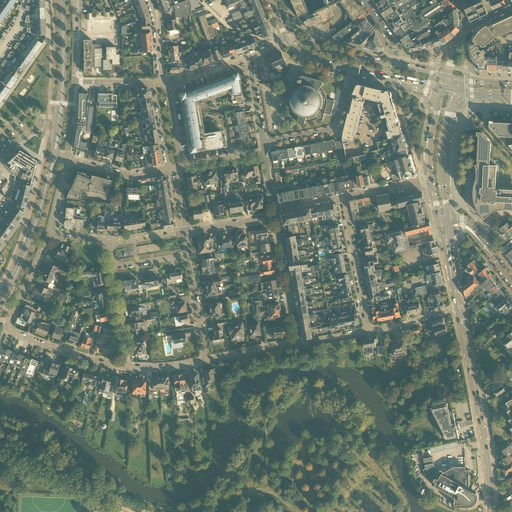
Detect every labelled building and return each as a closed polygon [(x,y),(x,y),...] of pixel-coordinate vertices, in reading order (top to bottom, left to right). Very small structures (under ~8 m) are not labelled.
[(131,8),(144,3),(144,2),(142,0),(139,0),(131,3),(132,5),(130,6),(131,8)] [(198,1),(197,1),(196,0),(188,0),(187,1),(174,6),(175,10),(176,11),(176,12),(191,6),(193,5),(198,3),(198,1)] [(245,13),(252,10),(261,7),(258,0),(223,0),(227,8),(239,4),(242,11),(243,11),(245,13)] [(291,0),(299,19),(303,17),(305,22),(306,26),(314,23),(314,24),(334,16),(330,7),(310,15),(311,16),(310,16),(309,14),(302,0),(291,0)] [(353,0),(340,0),(339,1),(342,4),(343,3),(354,20),(353,21),(355,20),(363,15),(353,0)] [(388,3),(392,0),(379,0),(375,3),(379,9),(388,3)] [(401,0),(392,0),(388,3),(379,9),(381,14),(401,0)] [(401,7),(411,0),(401,0),(381,14),(385,19),(397,10),(401,7)] [(421,2),(423,0),(411,0),(401,7),(403,9),(399,12),(397,10),(385,19),(388,23),(411,8),(417,4),(421,2)] [(445,7),(454,2),(452,0),(444,0),(438,4),(435,5),(427,8),(421,12),(422,13),(419,15),(423,21),(417,25),(419,28),(429,22),(427,19),(438,12),(445,8),(445,7)] [(488,12),(493,10),(489,1),(487,2),(485,0),(476,0),(476,1),(466,5),(467,9),(465,10),(471,22),(488,14),(488,12)] [(485,0),(487,2),(489,1),(493,10),(497,8),(493,0),(485,0)] [(0,6),(8,12),(11,8),(3,2),(0,6)] [(167,5),(167,3),(166,2),(158,5),(160,11),(171,7),(174,6),(173,3),(169,4),(167,5)] [(449,15),(452,12),(457,9),(454,2),(445,7),(445,8),(447,6),(449,10),(447,12),(449,15)] [(134,12),(146,8),(144,3),(131,8),(132,10),(134,10),(134,12)] [(193,5),(191,6),(190,11),(191,11),(196,10),(196,9),(201,7),(200,4),(199,4),(198,3),(193,5)] [(176,18),(190,16),(190,11),(191,6),(176,12),(175,12),(176,18)] [(190,16),(197,14),(197,13),(206,10),(204,7),(204,6),(201,7),(196,9),(196,10),(191,11),(190,11),(190,16)] [(251,17),(263,12),(261,7),(252,10),(245,13),(243,14),(245,17),(246,16),(247,18),(251,17)] [(134,17),(147,12),(146,8),(134,12),(135,14),(133,15),(134,17)] [(411,21),(411,20),(417,17),(411,8),(388,23),(394,31),(411,21)] [(451,24),(458,23),(457,9),(452,12),(449,15),(443,20),(440,22),(446,27),(448,24),(451,24)] [(138,21),(149,17),(147,12),(134,17),(135,19),(137,18),(138,21)] [(251,23),(265,17),(263,12),(251,17),(251,19),(250,20),(251,23)] [(216,47),(215,48),(219,60),(223,58),(220,49),(220,48),(219,44),(214,31),(211,25),(208,26),(205,15),(204,14),(198,17),(207,40),(213,37),(216,47)] [(474,38),(473,41),(479,48),(494,37),(496,35),(497,36),(511,28),(511,14),(490,25),(489,27),(487,27),(486,26),(485,27),(483,28),(481,30),(478,33),(476,35),(474,38)] [(358,26),(366,19),(363,15),(355,20),(355,21),(329,39),(328,40),(338,42),(344,37),(353,30),(358,26)] [(142,30),(150,29),(149,17),(138,21),(120,28),(122,32),(130,29),(137,26),(136,25),(139,24),(139,23),(142,22),(142,30)] [(253,28),(267,22),(265,17),(251,23),(253,28)] [(176,18),(167,19),(169,31),(170,31),(170,34),(175,34),(175,30),(177,30),(176,18)] [(347,42),(350,39),(360,31),(361,29),(369,23),(366,19),(358,26),(359,28),(358,29),(357,29),(354,32),(353,30),(344,37),(347,42)] [(438,19),(431,25),(432,28),(435,26),(438,24),(452,38),(454,36),(446,27),(440,22),(438,19)] [(419,28),(417,25),(415,26),(411,21),(394,31),(401,40),(408,35),(419,28)] [(261,31),(269,28),(267,22),(253,28),(254,29),(253,30),(254,32),(255,32),(255,33),(260,31),(261,31)] [(432,28),(431,25),(429,22),(419,28),(408,35),(401,40),(404,45),(415,39),(421,35),(428,31),(433,28),(432,28)] [(361,29),(362,30),(367,36),(368,36),(371,38),(375,32),(376,31),(369,23),(361,29)] [(446,27),(454,36),(459,30),(458,23),(451,24),(448,24),(446,27)] [(438,24),(435,26),(447,42),(452,38),(438,24)] [(444,44),(447,42),(435,26),(432,28),(433,28),(442,45),(444,44)] [(272,40),(273,39),(269,28),(261,31),(260,31),(255,33),(257,36),(272,40)] [(435,47),(442,45),(433,28),(428,31),(435,47)] [(363,39),(367,36),(361,29),(360,31),(350,39),(347,42),(345,44),(354,46),(358,42),(362,38),(363,39)] [(435,47),(428,31),(421,35),(424,49),(435,47)] [(139,41),(151,40),(150,32),(138,33),(138,37),(140,37),(140,39),(137,39),(137,41),(139,41)] [(364,47),(362,48),(365,49),(370,46),(371,46),(375,45),(374,42),(379,40),(375,32),(371,38),(364,47)] [(246,37),(246,36),(243,35),(244,38),(245,40),(248,49),(257,46),(257,45),(256,41),(255,41),(255,39),(254,39),(253,39),(249,41),(248,39),(247,40),(246,37)] [(417,50),(424,49),(421,35),(415,39),(417,50)] [(364,47),(371,38),(368,36),(363,39),(362,38),(358,42),(354,46),(362,48),(364,47)] [(31,43),(39,49),(42,44),(34,38),(31,43)] [(226,45),(224,40),(224,38),(224,39),(220,40),(222,43),(219,44),(220,48),(220,49),(223,58),(230,56),(226,45)] [(248,49),(245,40),(242,41),(240,38),(237,39),(242,51),(248,49)] [(236,53),(242,51),(237,39),(234,40),(236,43),(233,44),(233,45),(232,45),(236,53)] [(410,52),(417,50),(415,39),(404,45),(408,51),(410,52)] [(83,40),(83,41),(84,41),(84,45),(84,49),(84,52),(84,53),(84,56),(84,60),(84,61),(84,63),(84,64),(84,67),(84,68),(84,72),(92,72),(92,68),(94,68),(94,67),(103,67),(103,70),(103,71),(104,71),(104,70),(107,70),(107,71),(107,70),(112,70),(112,65),(120,65),(120,54),(116,54),(116,47),(106,47),(106,49),(94,49),(94,44),(92,45),(92,40),(91,40),(84,40),(83,40)] [(382,51),(383,48),(379,40),(374,42),(375,45),(371,46),(370,46),(365,49),(379,52),(382,51)] [(479,48),(473,41),(472,40),(471,44),(469,43),(468,46),(468,48),(469,51),(469,53),(470,55),(470,57),(471,59),(473,61),(474,62),(476,64),(477,65),(479,66),(479,69),(479,70),(480,70),(487,70),(488,60),(484,55),(481,51),(479,48)] [(39,49),(31,43),(28,47),(36,53),(39,49)] [(232,45),(230,46),(229,44),(226,45),(230,56),(236,53),(232,45)] [(209,63),(215,61),(210,49),(211,49),(209,45),(203,48),(205,53),(209,63)] [(22,51),(24,52),(32,58),(36,53),(28,47),(26,46),(22,51)] [(202,66),(197,50),(196,48),(190,50),(191,54),(193,59),(196,68),(202,66)] [(219,60),(215,48),(211,49),(210,49),(215,61),(219,60)] [(209,63),(205,53),(201,54),(199,49),(197,50),(202,66),(209,63)] [(29,62),(32,58),(24,52),(22,56),(29,62)] [(286,64),(284,60),(284,59),(283,58),(284,57),(283,57),(281,53),(281,52),(280,52),(279,52),(269,57),(270,57),(269,58),(268,59),(268,60),(268,61),(269,61),(269,62),(270,62),(271,62),(272,61),(275,69),(274,70),(275,73),(270,75),(273,81),(282,77),(280,74),(282,73),(280,69),(283,68),(282,66),(286,64)] [(178,60),(179,60),(179,57),(181,57),(180,53),(177,53),(168,54),(169,58),(171,58),(171,61),(178,60)] [(497,62),(497,57),(487,57),(487,56),(488,55),(486,53),(484,55),(488,60),(487,70),(496,71),(497,62)] [(189,71),(196,68),(193,59),(191,54),(188,55),(188,57),(185,58),(187,63),(186,64),(189,71)] [(18,60),(26,66),(29,62),(22,56),(21,56),(18,60)] [(26,66),(18,60),(17,59),(14,64),(23,70),(26,66)] [(9,68),(10,68),(20,75),(23,70),(14,64),(13,63),(9,68)] [(173,67),(169,68),(170,73),(179,72),(180,72),(180,69),(183,69),(183,64),(177,65),(173,65),(173,67)] [(7,73),(8,74),(17,80),(20,75),(10,68),(7,73)] [(207,150),(204,134),(199,104),(229,93),(233,106),(243,104),(239,79),(240,79),(237,73),(231,75),(231,76),(185,92),(179,94),(181,101),(181,100),(183,107),(189,147),(190,153),(196,152),(207,150)] [(14,84),(17,80),(8,74),(5,78),(14,84)] [(321,81),(316,80),(312,79),(304,77),(303,76),(302,76),(302,77),(301,77),(301,78),(300,78),(300,79),(300,80),(299,80),(298,80),(298,81),(298,82),(298,83),(299,83),(297,84),(296,84),(295,85),(294,86),(293,87),(292,87),(291,88),(291,89),(290,90),(290,91),(289,92),(288,93),(288,94),(284,94),(283,98),(286,99),(286,100),(286,101),(286,102),(286,104),(287,105),(287,106),(287,107),(288,108),(288,110),(289,111),(290,113),(291,114),(291,115),(292,116),(293,117),(294,117),(295,118),(296,119),(297,119),(298,120),(298,121),(298,122),(298,123),(299,124),(300,124),(300,125),(301,125),(302,125),(303,125),(304,124),(305,124),(305,123),(305,122),(307,122),(309,122),(310,122),(311,121),(313,121),(314,120),(315,120),(317,119),(318,120),(319,121),(320,121),(321,121),(322,121),(322,120),(323,120),(323,119),(324,114),(325,115),(325,114),(326,114),(330,115),(333,105),(334,101),(327,99),(327,98),(326,98),(326,97),(326,96),(326,95),(325,94),(325,93),(324,92),(324,91),(323,90),(322,89),(321,88),(321,87),(322,86),(323,85),(323,84),(323,83),(323,82),(322,82),(322,81),(321,81)] [(14,84),(5,78),(4,77),(1,82),(11,88),(14,84)] [(0,90),(6,95),(9,90),(0,83),(0,90)] [(400,125),(391,97),(392,96),(392,95),(391,93),(391,92),(390,91),(389,91),(387,91),(386,91),(385,92),(359,85),(358,85),(357,85),(357,86),(356,87),(353,94),(343,132),(342,139),(343,140),(343,144),(348,143),(349,141),(354,142),(365,100),(378,103),(382,116),(381,116),(382,119),(389,139),(403,135),(400,125)] [(148,89),(134,89),(134,96),(135,96),(136,96),(137,97),(133,98),(133,100),(137,99),(150,96),(149,90),(149,89),(148,89)] [(92,119),(94,107),(87,106),(88,97),(89,97),(89,94),(79,93),(77,118),(77,127),(73,148),(87,150),(88,143),(82,142),(83,134),(91,134),(92,119)] [(117,95),(113,95),(111,95),(111,94),(105,94),(98,94),(98,102),(99,102),(99,108),(100,108),(100,107),(116,108),(117,95)] [(134,106),(151,103),(150,96),(137,99),(138,103),(133,104),(134,106)] [(139,112),(152,110),(151,103),(134,106),(134,109),(139,108),(139,112)] [(139,119),(154,117),(152,110),(139,112),(140,116),(139,116),(139,119)] [(145,125),(155,123),(154,117),(139,119),(139,122),(141,121),(142,125),(145,125)] [(511,123),(493,123),(493,121),(489,121),(489,127),(490,128),(498,136),(511,137),(511,145),(509,146),(511,149),(511,123)] [(155,123),(145,125),(142,125),(143,129),(141,129),(141,130),(138,130),(139,132),(144,131),(144,132),(156,130),(155,123)] [(240,138),(243,138),(245,145),(247,144),(248,144),(249,143),(249,142),(248,131),(247,124),(238,126),(239,132),(239,136),(237,136),(238,139),(240,138)] [(145,138),(157,136),(156,130),(144,132),(145,136),(144,136),(145,138)] [(207,150),(226,147),(225,136),(222,136),(221,131),(204,134),(207,150)] [(477,132),(477,136),(478,136),(477,162),(477,164),(475,165),(476,169),(476,171),(476,173),(476,174),(476,176),(476,178),(476,179),(475,181),(475,182),(474,185),(473,189),(473,192),(473,195),(473,198),(474,201),(475,204),(476,207),(477,210),(479,212),(480,215),(482,217),(484,219),(488,216),(490,214),(493,213),(494,212),(496,211),(497,211),(499,210),(501,210),(502,210),(504,210),(506,210),(507,210),(509,210),(511,210),(511,190),(497,189),(497,188),(495,187),(497,166),(490,165),(491,142),(482,133),(477,132)] [(393,146),(405,142),(405,141),(405,140),(405,139),(404,138),(403,135),(389,139),(383,141),(384,144),(392,142),(393,146)] [(149,144),(158,143),(157,136),(145,138),(145,141),(148,140),(149,144)] [(343,144),(343,140),(342,139),(342,140),(335,142),(334,140),(334,142),(336,150),(344,148),(343,144)] [(328,151),(336,150),(334,142),(334,140),(326,142),(328,151)] [(321,153),(328,151),(326,142),(319,143),(321,153)] [(386,156),(407,149),(406,146),(407,145),(406,143),(405,143),(405,142),(393,146),(389,147),(390,151),(388,151),(388,153),(384,154),(384,156),(385,156),(386,156)] [(313,154),(321,153),(319,143),(311,145),(313,154)] [(99,148),(97,147),(95,155),(103,157),(106,145),(104,144),(104,145),(101,145),(100,145),(99,148)] [(127,151),(126,148),(126,144),(122,145),(123,148),(121,149),(118,148),(117,152),(116,154),(117,154),(115,160),(122,162),(124,154),(123,153),(124,152),(127,151)] [(159,150),(158,149),(157,145),(146,147),(147,154),(158,152),(158,151),(159,151),(159,150)] [(305,156),(313,154),(311,145),(303,146),(305,156)] [(117,152),(118,148),(110,146),(109,150),(107,150),(105,157),(111,159),(113,158),(114,154),(116,154),(117,152)] [(297,157),(305,156),(303,146),(295,148),(297,157)] [(289,159),(297,157),(295,148),(287,149),(289,158),(289,159)] [(281,160),(289,158),(287,149),(279,151),(281,160)] [(385,156),(386,158),(386,159),(394,157),(395,160),(409,156),(407,149),(386,156),(385,156)] [(6,162),(4,164),(10,172),(11,171),(14,173),(18,166),(15,165),(16,163),(27,171),(26,172),(25,171),(23,173),(32,179),(35,169),(36,165),(37,161),(20,151),(16,153),(13,155),(14,156),(6,163),(6,162)] [(281,160),(279,151),(271,152),(273,162),(281,160)] [(396,168),(411,164),(409,156),(395,160),(394,160),(396,168)] [(361,168),(361,167),(361,164),(360,164),(361,164),(359,157),(353,158),(357,176),(359,187),(360,188),(362,187),(364,186),(361,168)] [(149,159),(146,160),(147,167),(152,166),(161,165),(160,164),(161,164),(161,163),(161,161),(160,161),(160,158),(149,160),(149,159)] [(364,169),(365,169),(364,163),(361,164),(360,164),(361,164),(361,167),(361,168),(364,186),(370,185),(369,177),(368,174),(365,174),(364,169)] [(413,176),(414,176),(415,174),(414,173),(411,164),(396,168),(398,174),(392,175),(393,181),(400,179),(402,179),(405,178),(411,176),(413,176)] [(352,189),(350,180),(349,175),(347,165),(343,166),(348,189),(352,189)] [(250,167),(252,176),(255,176),(256,181),(255,181),(255,184),(260,184),(257,166),(250,167)] [(248,177),(252,176),(250,167),(244,168),(246,183),(249,182),(248,177)] [(230,170),(231,182),(238,181),(236,172),(237,172),(237,169),(235,169),(235,170),(230,170)] [(231,182),(230,170),(226,171),(226,172),(223,172),(225,184),(231,183),(231,182)] [(89,177),(88,176),(78,172),(66,198),(78,200),(83,190),(83,189),(84,188),(85,188),(85,190),(107,196),(112,181),(91,175),(90,181),(87,180),(89,177)] [(209,174),(211,186),(214,186),(215,187),(217,187),(215,174),(214,173),(209,174)] [(211,188),(211,186),(209,174),(203,175),(202,176),(205,189),(208,188),(207,188),(211,188)] [(154,185),(166,182),(165,176),(152,178),(153,182),(154,181),(154,185)] [(196,178),(196,179),(195,176),(187,178),(186,179),(187,182),(188,181),(189,191),(198,189),(196,178)] [(339,181),(338,177),(333,178),(336,192),(341,191),(340,182),(339,181)] [(157,190),(166,189),(166,186),(167,186),(166,182),(154,185),(155,191),(157,190)] [(289,191),(291,200),(296,200),(293,185),(292,182),(287,183),(288,187),(289,191)] [(281,202),(286,202),(283,187),(277,188),(279,201),(280,202),(280,201),(281,202),(281,203),(281,202)] [(156,197),(167,195),(166,189),(157,190),(155,191),(156,197)] [(422,193),(397,200),(397,202),(390,203),(391,209),(391,210),(407,206),(409,213),(408,213),(409,219),(410,219),(412,226),(405,228),(385,233),(390,255),(410,249),(407,236),(426,231),(427,235),(432,234),(431,230),(431,229),(429,222),(430,222),(429,222),(425,223),(424,218),(425,217),(424,215),(423,215),(422,210),(423,209),(422,208),(422,207),(421,207),(420,202),(424,201),(424,202),(424,201),(422,194),(422,193)] [(256,196),(258,208),(264,207),(264,202),(263,202),(262,194),(259,194),(259,195),(256,196)] [(390,203),(388,194),(376,196),(379,212),(391,209),(390,203)] [(157,203),(169,202),(168,199),(169,198),(168,196),(167,195),(156,197),(157,203)] [(258,208),(256,196),(253,196),(252,195),(249,196),(250,204),(250,206),(251,206),(251,209),(258,208)] [(235,199),(237,212),(243,211),(241,198),(235,199)] [(230,213),(237,212),(235,199),(228,200),(230,213)] [(357,204),(356,200),(350,201),(354,221),(360,220),(359,216),(355,217),(355,212),(358,212),(357,204)] [(224,201),(218,202),(218,205),(214,205),(214,206),(215,215),(216,215),(216,216),(219,215),(224,214),(223,208),(225,208),(224,201)] [(159,210),(170,208),(170,207),(170,205),(169,205),(169,202),(157,203),(159,210)] [(331,215),(332,217),(336,216),(336,218),(339,218),(336,204),(330,205),(331,215)] [(326,220),(328,220),(332,219),(332,217),(331,215),(330,205),(323,206),(326,220)] [(325,220),(326,220),(323,206),(317,208),(319,218),(322,217),(323,221),(325,220)] [(13,212),(20,217),(24,213),(16,207),(13,212)] [(66,208),(65,221),(64,222),(64,223),(64,224),(64,225),(64,226),(65,226),(65,227),(66,227),(67,228),(68,228),(69,227),(70,227),(83,228),(83,225),(84,225),(85,217),(76,217),(77,208),(70,207),(70,208),(66,208)] [(159,216),(171,215),(170,208),(159,210),(159,213),(158,213),(159,214),(153,215),(153,217),(156,217),(159,216)] [(202,217),(201,210),(197,210),(196,208),(191,209),(192,212),(193,212),(194,219),(195,219),(198,219),(198,218),(202,217)] [(315,218),(319,218),(317,208),(311,209),(313,222),(316,222),(315,218)] [(309,223),(313,222),(311,209),(303,210),(308,233),(311,233),(310,227),(309,223)] [(307,233),(308,233),(303,210),(296,212),(299,226),(303,225),(304,228),(305,231),(307,231),(307,233)] [(13,212),(10,216),(17,222),(20,217),(13,212)] [(295,226),(299,226),(296,212),(289,213),(293,234),(295,234),(295,230),(296,230),(295,226)] [(294,237),(293,234),(289,213),(282,215),(282,220),(285,233),(286,239),(294,237)] [(130,230),(128,217),(128,214),(126,215),(126,217),(127,217),(127,218),(122,219),(124,230),(124,231),(125,231),(127,231),(128,230),(130,230)] [(124,230),(122,219),(122,215),(119,215),(118,216),(117,219),(117,221),(114,221),(113,231),(120,231),(120,225),(123,225),(124,230)] [(160,223),(161,223),(172,221),(172,218),(171,217),(171,216),(171,215),(159,216),(159,220),(160,220),(161,222),(160,223)] [(17,222),(10,216),(7,221),(14,226),(17,222)] [(144,218),(134,220),(133,216),(128,217),(130,230),(145,227),(144,218)] [(113,231),(114,221),(109,221),(109,219),(105,218),(104,222),(104,224),(103,229),(104,229),(104,224),(107,224),(107,230),(113,231)] [(509,226),(507,223),(499,230),(502,234),(503,236),(504,236),(507,240),(511,236),(511,220),(511,221),(511,226),(511,227),(511,225),(509,226)] [(3,225),(11,231),(14,226),(7,221),(3,225)] [(150,231),(164,229),(163,225),(161,226),(161,223),(160,223),(149,225),(150,231)] [(360,232),(374,229),(373,224),(369,225),(360,226),(361,230),(360,230),(360,232)] [(3,225),(0,230),(8,235),(11,231),(3,225)] [(338,225),(331,227),(330,225),(327,226),(320,227),(321,229),(325,229),(325,231),(329,231),(329,234),(338,232),(338,230),(339,230),(339,227),(338,227),(338,225)] [(262,245),(269,244),(268,237),(266,229),(255,231),(252,231),(252,236),(256,235),(257,239),(261,239),(262,245)] [(371,236),(370,230),(374,230),(374,229),(360,232),(361,235),(363,235),(363,238),(371,236)] [(327,241),(340,238),(339,236),(340,235),(339,233),(338,232),(329,234),(330,237),(327,238),(327,241)] [(236,234),(235,235),(236,243),(236,245),(237,245),(237,248),(247,246),(245,234),(240,235),(239,235),(239,234),(238,233),(237,233),(236,234)] [(222,248),(224,248),(230,247),(231,252),(235,251),(234,246),(231,246),(231,245),(231,243),(230,243),(229,235),(225,235),(225,236),(220,237),(220,239),(218,239),(219,246),(222,245),(222,248)] [(198,246),(211,244),(210,241),(213,241),(212,237),(197,240),(197,242),(198,242),(198,246)] [(434,240),(433,237),(432,237),(416,242),(413,242),(413,246),(421,244),(434,240)] [(437,253),(436,248),(436,245),(435,245),(434,241),(434,240),(421,244),(413,246),(414,248),(417,247),(418,248),(422,247),(424,256),(437,253)] [(304,245),(307,244),(306,241),(287,244),(288,250),(301,248),(300,245),(304,245)] [(376,245),(373,245),(372,242),(364,244),(365,247),(363,247),(364,250),(374,248),(376,247),(376,245)] [(211,244),(198,246),(199,251),(199,253),(214,251),(214,247),(211,248),(211,244)] [(269,244),(262,245),(257,246),(257,248),(261,247),(261,253),(267,252),(270,251),(269,244)] [(329,253),(331,253),(343,251),(343,249),(343,246),(341,246),(341,244),(332,246),(328,247),(329,250),(329,253)] [(59,249),(59,250),(56,255),(54,254),(53,257),(63,262),(68,253),(66,253),(69,247),(65,246),(63,251),(59,249)] [(503,254),(509,249),(506,246),(500,251),(503,254)] [(288,250),(289,257),(309,253),(305,253),(305,251),(301,251),(301,248),(288,250)] [(299,258),(306,257),(310,256),(309,253),(289,257),(290,262),(289,262),(290,263),(300,261),(299,258)] [(332,262),(343,260),(342,253),(332,255),(327,256),(327,259),(331,258),(332,262)] [(272,258),(265,259),(264,256),(258,257),(258,261),(262,260),(263,263),(262,264),(262,267),(264,266),(271,265),(270,262),(271,262),(272,262),(272,258)] [(365,269),(375,267),(374,264),(378,263),(376,256),(368,258),(369,262),(364,263),(365,269)] [(201,268),(213,266),(212,258),(202,260),(203,261),(200,262),(201,268)] [(345,266),(344,263),(345,262),(344,261),(344,260),(343,260),(332,262),(332,265),(329,266),(329,269),(333,268),(345,266)] [(475,276),(483,270),(480,266),(479,267),(474,260),(473,260),(470,260),(468,262),(468,265),(467,266),(470,270),(468,271),(472,275),(473,274),(475,276)] [(320,266),(308,268),(307,264),(300,266),(300,261),(290,263),(291,270),(291,272),(292,277),(308,274),(321,272),(320,266)] [(69,274),(71,269),(59,264),(57,268),(49,264),(46,272),(57,277),(58,276),(54,275),(56,271),(58,272),(59,270),(69,274)] [(430,270),(426,271),(425,271),(426,274),(427,273),(440,270),(438,264),(429,266),(430,270)] [(250,281),(259,279),(259,277),(264,276),(264,274),(265,274),(274,273),(273,268),(271,269),(271,265),(264,266),(265,267),(262,267),(263,271),(259,271),(260,275),(244,277),(237,278),(238,281),(238,283),(250,281)] [(213,266),(201,268),(202,274),(205,273),(205,275),(215,273),(213,266)] [(346,272),(345,266),(333,268),(334,272),(330,272),(330,275),(334,274),(340,273),(346,272)] [(387,269),(383,270),(381,271),(379,270),(375,271),(375,267),(365,269),(366,276),(388,271),(388,270),(387,269)] [(489,278),(490,277),(492,276),(486,268),(483,270),(475,276),(474,277),(476,279),(479,277),(478,276),(479,276),(482,278),(481,279),(482,279),(479,281),(478,282),(480,285),(489,278)] [(93,282),(94,288),(99,287),(99,285),(103,285),(101,272),(94,273),(94,271),(88,272),(81,273),(81,278),(88,276),(88,278),(97,276),(97,281),(93,282)] [(384,274),(383,272),(388,271),(366,276),(367,278),(366,278),(367,282),(381,279),(380,276),(381,275),(384,274)] [(56,281),(57,277),(46,272),(42,280),(50,284),(52,280),(56,281)] [(176,280),(182,279),(181,276),(182,276),(181,274),(180,272),(176,273),(176,272),(175,273),(174,273),(170,274),(166,275),(167,284),(176,283),(176,280)] [(427,283),(432,282),(433,286),(443,283),(440,272),(426,275),(427,283)] [(233,276),(237,276),(237,273),(232,274),(231,274),(225,275),(218,276),(219,280),(206,282),(204,282),(204,284),(205,284),(206,289),(218,287),(221,287),(220,284),(222,283),(222,280),(227,279),(227,278),(233,277),(233,276)] [(340,282),(349,281),(349,280),(349,279),(349,278),(348,277),(348,275),(347,274),(341,276),(340,273),(334,274),(336,283),(340,282)] [(309,279),(309,276),(308,277),(308,274),(292,277),(293,283),(313,279),(309,279)] [(150,288),(162,286),(161,280),(158,280),(157,276),(152,277),(153,278),(144,280),(145,286),(149,285),(150,288)] [(476,279),(474,277),(462,286),(464,291),(477,281),(476,279)] [(485,289),(494,282),(490,277),(489,278),(480,285),(471,292),(474,296),(478,293),(478,292),(482,288),(482,286),(483,286),(485,288),(485,289)] [(142,285),(138,285),(137,280),(133,281),(133,279),(131,280),(128,281),(122,281),(123,283),(124,289),(125,289),(125,291),(130,291),(130,290),(138,288),(139,294),(143,294),(142,285)] [(310,283),(310,282),(314,281),(313,279),(293,283),(294,289),(306,287),(306,286),(307,286),(306,283),(310,283)] [(369,288),(386,285),(385,283),(383,283),(382,282),(378,283),(377,280),(381,279),(367,282),(368,286),(369,286),(369,288)] [(262,290),(267,289),(277,288),(276,287),(277,287),(277,284),(276,284),(275,280),(266,282),(266,281),(264,282),(264,283),(261,284),(262,290)] [(334,290),(350,287),(349,281),(340,282),(341,286),(334,287),(334,290)] [(480,285),(478,282),(477,281),(464,291),(465,297),(471,292),(480,285)] [(485,288),(480,293),(480,294),(483,292),(485,294),(486,293),(496,285),(494,282),(485,289),(485,288)] [(386,287),(387,287),(390,286),(390,284),(386,285),(369,288),(369,291),(369,292),(369,293),(370,294),(383,291),(383,288),(384,287),(386,287)] [(488,294),(487,295),(487,296),(484,298),(486,300),(489,298),(499,289),(496,285),(486,293),(488,294)] [(54,290),(64,295),(66,292),(60,289),(61,289),(55,286),(53,289),(54,290)] [(417,299),(421,297),(427,295),(425,286),(415,288),(416,293),(415,293),(417,298),(417,299)] [(48,287),(47,290),(40,287),(38,290),(34,288),(31,296),(44,301),(47,294),(49,295),(51,292),(53,293),(53,292),(54,290),(53,289),(48,287)] [(219,291),(218,287),(206,289),(206,294),(206,297),(209,297),(209,296),(221,294),(220,291),(219,291)] [(313,288),(311,288),(307,289),(306,287),(294,289),(295,295),(315,291),(314,289),(313,288)] [(338,296),(352,293),(350,287),(334,290),(335,293),(338,293),(338,296)] [(277,288),(267,289),(268,292),(265,293),(265,298),(278,295),(277,288)] [(495,299),(502,293),(499,289),(489,298),(491,301),(495,298),(495,299)] [(312,295),(312,294),(314,294),(315,293),(315,291),(295,295),(296,301),(306,299),(305,296),(312,295)] [(382,299),(387,298),(390,298),(389,291),(384,292),(385,295),(384,295),(380,295),(380,292),(383,292),(383,291),(370,294),(371,301),(372,301),(372,303),(382,301),(382,299)] [(428,301),(441,296),(439,291),(430,294),(431,297),(427,299),(428,301)] [(98,301),(106,299),(105,293),(104,292),(101,292),(101,293),(94,294),(95,296),(93,297),(94,301),(98,301)] [(338,296),(339,300),(337,300),(337,303),(353,300),(353,298),(353,296),(352,295),(352,294),(352,293),(338,296)] [(495,299),(495,298),(491,301),(489,303),(490,305),(492,303),(496,308),(495,308),(498,313),(499,312),(501,314),(502,313),(504,315),(511,310),(511,309),(511,305),(510,303),(507,299),(506,300),(502,294),(502,293),(495,299)] [(432,306),(443,302),(441,296),(428,301),(429,303),(430,306),(432,305),(432,306)] [(309,300),(306,301),(306,299),(296,301),(297,306),(314,304),(313,303),(315,303),(313,297),(309,298),(309,300)] [(423,304),(422,302),(421,297),(417,299),(417,298),(416,299),(417,304),(412,305),(413,307),(414,314),(421,313),(420,305),(423,304)] [(176,298),(169,299),(170,305),(175,305),(176,311),(179,310),(179,313),(184,312),(185,312),(186,310),(186,309),(187,309),(186,304),(185,304),(185,303),(184,302),(183,302),(177,303),(176,303),(176,298)] [(95,308),(99,307),(107,306),(106,299),(98,301),(94,301),(95,308)] [(269,311),(280,309),(280,305),(279,305),(279,303),(274,304),(273,300),(271,301),(271,302),(264,303),(265,306),(268,306),(269,311)] [(413,307),(412,305),(406,306),(405,300),(399,300),(401,308),(404,307),(406,316),(414,314),(413,307)] [(209,310),(219,309),(219,305),(223,304),(222,301),(208,304),(208,306),(209,306),(209,310)] [(392,309),(393,318),(400,317),(397,301),(395,301),(395,303),(394,304),(395,308),(392,309)] [(433,309),(430,310),(431,312),(445,307),(443,302),(432,306),(433,309)] [(259,313),(258,303),(255,304),(255,303),(252,304),(254,315),(255,315),(255,316),(255,317),(253,318),(254,323),(252,323),(248,323),(248,326),(247,326),(248,329),(249,329),(250,336),(250,337),(251,338),(252,338),(253,338),(254,337),(254,336),(260,335),(258,324),(261,323),(260,319),(260,317),(259,313)] [(384,320),(387,319),(384,303),(382,304),(382,305),(382,306),(382,310),(379,311),(381,321),(382,321),(383,321),(384,321),(384,320)] [(393,318),(392,309),(388,309),(387,305),(386,305),(386,303),(384,303),(387,319),(390,319),(391,319),(392,319),(393,318)] [(298,314),(308,313),(307,308),(314,306),(314,304),(297,306),(298,314)] [(350,310),(350,312),(352,324),(359,323),(356,307),(355,304),(353,305),(354,307),(353,307),(354,309),(350,310)] [(381,321),(379,311),(376,312),(375,308),(374,307),(373,305),(371,306),(374,322),(381,321)] [(474,315),(481,309),(478,306),(471,311),(474,315)] [(138,308),(138,307),(131,308),(132,314),(133,318),(139,316),(139,311),(141,311),(141,307),(138,308)] [(346,312),(345,310),(345,307),(343,308),(346,325),(349,324),(350,325),(351,325),(352,324),(350,312),(346,312)] [(343,326),(346,325),(343,308),(342,308),(343,310),(341,311),(341,313),(337,314),(338,317),(340,328),(343,328),(343,326)] [(219,309),(209,310),(210,315),(210,317),(224,315),(224,312),(220,312),(219,309)] [(280,309),(269,311),(269,317),(267,317),(267,322),(275,320),(275,317),(281,316),(281,313),(280,309)] [(20,319),(24,321),(30,323),(32,318),(35,319),(37,314),(28,311),(27,313),(23,311),(20,319)] [(76,312),(74,317),(85,321),(83,315),(81,314),(81,313),(76,312)] [(99,314),(101,322),(110,321),(108,313),(99,314)] [(340,328),(338,317),(333,318),(333,317),(331,318),(330,314),(328,315),(331,330),(336,329),(337,330),(339,330),(340,328)] [(176,326),(181,326),(181,324),(184,324),(184,323),(189,322),(188,315),(174,317),(176,326)] [(312,324),(312,321),(316,320),(316,317),(299,320),(300,326),(312,324)] [(434,328),(445,325),(444,321),(444,320),(444,318),(443,319),(441,319),(440,319),(430,322),(431,326),(433,325),(434,328)] [(43,323),(39,322),(36,331),(46,335),(49,328),(42,326),(43,323)] [(142,326),(145,325),(145,322),(144,322),(141,323),(131,324),(132,331),(133,335),(139,334),(139,333),(143,333),(142,326)] [(237,338),(243,337),(242,333),(243,333),(243,332),(244,331),(243,330),(242,323),(240,323),(237,324),(237,325),(228,327),(229,333),(231,333),(232,339),(233,339),(233,340),(233,341),(234,341),(235,342),(236,341),(237,341),(237,340),(237,339),(237,338)] [(222,341),(223,341),(222,331),(222,328),(225,327),(224,324),(218,325),(219,330),(214,331),(215,336),(212,336),(212,337),(213,343),(218,342),(218,343),(219,343),(220,344),(221,344),(221,343),(222,343),(222,342),(222,341)] [(64,328),(56,325),(52,337),(60,340),(61,336),(62,337),(63,334),(62,333),(64,328)] [(445,325),(434,328),(431,329),(432,332),(434,331),(436,337),(448,333),(445,325)] [(279,337),(279,336),(281,336),(281,339),(286,338),(285,335),(284,335),(283,327),(280,328),(280,327),(270,329),(270,333),(273,333),(274,338),(279,337)] [(474,339),(483,333),(480,327),(477,329),(473,331),(474,339)] [(183,347),(182,342),(186,341),(185,337),(187,337),(187,335),(190,335),(189,328),(172,330),(173,335),(172,335),(173,340),(171,340),(172,349),(183,347)] [(318,333),(327,331),(326,328),(318,329),(301,332),(303,340),(316,338),(315,333),(318,332),(318,333)] [(497,328),(492,332),(493,334),(495,337),(501,333),(499,330),(498,330),(497,328)] [(75,332),(72,331),(68,343),(72,344),(74,345),(75,345),(78,337),(74,336),(75,332)] [(511,345),(511,333),(511,331),(507,334),(509,336),(508,337),(503,341),(509,348),(511,345)] [(114,348),(109,346),(105,345),(107,335),(102,334),(99,346),(96,345),(95,351),(98,351),(99,350),(103,351),(103,352),(113,354),(114,348)] [(83,340),(81,347),(89,349),(91,342),(90,342),(91,339),(84,337),(83,340)] [(367,349),(368,354),(374,353),(373,348),(376,347),(376,344),(377,344),(377,342),(378,342),(377,337),(372,338),(362,340),(364,349),(367,349)] [(138,339),(131,340),(133,352),(135,352),(135,355),(145,353),(143,342),(139,342),(138,339)] [(394,341),(394,340),(390,341),(390,342),(390,344),(389,344),(390,354),(392,356),(406,353),(404,341),(400,342),(400,341),(395,342),(394,341)] [(8,366),(14,351),(8,348),(2,364),(8,366)] [(19,356),(20,353),(19,355),(13,353),(14,351),(8,366),(7,368),(13,371),(14,369),(19,356)] [(26,356),(20,353),(19,356),(14,369),(20,371),(25,358),(26,356)] [(31,361),(32,358),(31,360),(25,357),(26,356),(25,358),(20,371),(19,373),(25,376),(26,374),(31,361)] [(31,361),(26,374),(32,376),(38,360),(32,358),(31,361)] [(49,372),(56,375),(59,366),(52,363),(47,362),(45,367),(50,369),(49,372)] [(72,370),(73,369),(67,367),(60,385),(66,387),(66,386),(72,370)] [(203,388),(204,393),(208,392),(207,388),(210,388),(209,384),(214,383),(212,373),(215,373),(214,369),(204,371),(204,374),(203,374),(204,376),(205,376),(207,387),(203,388)] [(78,372),(72,370),(66,386),(72,388),(78,372)] [(196,373),(189,374),(192,390),(196,389),(195,386),(200,384),(200,382),(199,382),(197,374),(196,374),(196,373)] [(93,376),(84,374),(82,380),(81,383),(87,385),(88,382),(91,382),(90,385),(95,387),(97,377),(93,376)] [(186,400),(185,392),(184,387),(183,375),(182,375),(182,374),(180,375),(176,376),(176,377),(174,378),(175,385),(174,385),(174,388),(175,388),(177,401),(186,400)] [(104,390),(107,378),(103,377),(102,383),(101,383),(101,384),(100,389),(99,389),(99,392),(103,393),(104,390)] [(156,392),(160,392),(160,377),(152,378),(152,382),(151,382),(151,386),(152,386),(152,389),(156,389),(156,392)] [(160,377),(160,392),(165,392),(165,389),(168,389),(168,385),(169,385),(169,382),(168,382),(168,377),(160,377)] [(113,392),(109,391),(110,385),(111,379),(107,378),(104,390),(103,393),(108,395),(107,397),(112,399),(113,392)] [(121,393),(125,394),(127,380),(122,380),(118,380),(116,393),(117,393),(118,393),(119,393),(121,393)] [(140,394),(145,394),(145,381),(144,381),(143,380),(142,380),(141,381),(137,381),(136,380),(134,380),(134,381),(133,381),(133,393),(136,394),(138,394),(140,394)] [(506,387),(503,388),(499,382),(492,387),(495,391),(494,392),(494,394),(495,395),(496,395),(497,395),(497,396),(505,391),(505,392),(508,390),(506,387)] [(427,409),(430,408),(446,439),(444,439),(444,440),(458,437),(458,438),(459,438),(457,429),(460,429),(459,426),(461,425),(460,421),(455,422),(453,411),(449,412),(447,403),(447,404),(427,409)] [(430,448),(431,452),(458,447),(457,442),(430,448)] [(511,443),(508,447),(507,446),(508,445),(507,444),(500,446),(501,451),(502,453),(503,455),(502,455),(502,457),(503,458),(502,458),(502,459),(511,452),(511,443)] [(511,452),(502,459),(502,460),(503,461),(503,465),(505,466),(511,461),(511,459),(511,457),(511,456),(511,452)] [(429,479),(430,480),(437,469),(434,467),(432,457),(423,459),(425,469),(424,469),(424,471),(424,473),(425,474),(426,476),(427,477),(428,478),(429,479)] [(511,462),(502,469),(505,476),(511,471),(511,462)] [(469,490),(469,470),(465,470),(465,467),(453,467),(444,473),(440,470),(435,479),(434,478),(433,479),(432,479),(432,480),(432,481),(433,481),(433,482),(436,483),(434,486),(454,498),(454,507),(458,507),(459,507),(468,507),(469,507),(471,507),(472,506),(473,506),(474,505),(475,504),(476,504),(476,503),(477,502),(477,500),(477,499),(478,498),(477,496),(477,495),(477,494),(476,493),(474,494),(474,493),(473,493),(473,492),(472,492),(469,490)]
